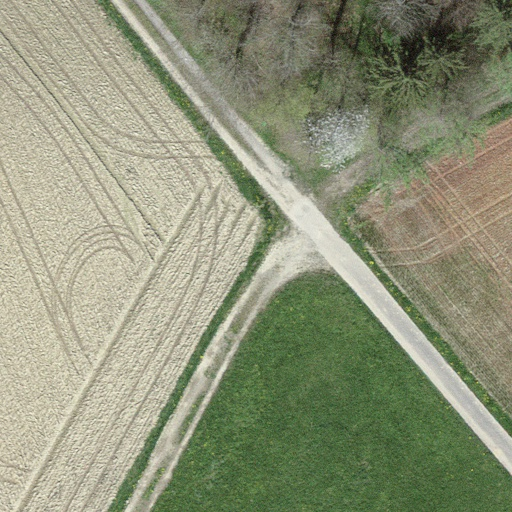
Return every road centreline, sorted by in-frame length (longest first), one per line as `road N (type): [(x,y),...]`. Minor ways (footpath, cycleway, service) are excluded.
road 1 (track): [(128,511),(296,209)]
road 2 (track): [(296,209),(511,456)]
road 3 (track): [(133,0),(296,209)]
road 4 (track): [(511,86),(296,209)]
